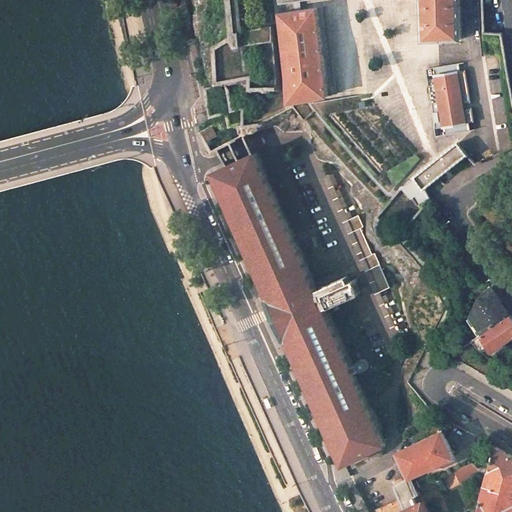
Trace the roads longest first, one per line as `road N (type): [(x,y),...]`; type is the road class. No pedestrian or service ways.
road 1 (primary): [(186,172),(336,511)]
road 2 (residential): [(511,408),(457,375),(440,372),(433,384),(444,399),(511,439)]
road 3 (residential): [(511,163),(458,206),(511,294)]
